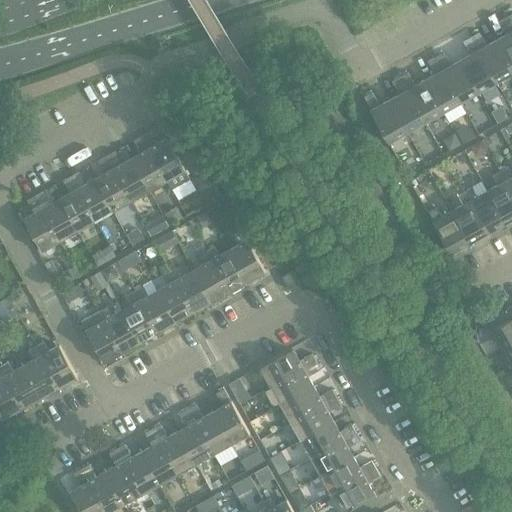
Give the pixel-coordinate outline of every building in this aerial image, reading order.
[(511,26),(511,25),(508,17),(500,22),(505,31),(511,26)] [(511,32),(497,41),(511,67),(511,32)] [(472,37),(479,51),(497,83),(511,74),(511,67),(497,41),(487,46),(480,33),(472,37)] [(471,55),(461,61),(480,93),(497,83),(479,51),(472,37),(464,42),(471,55)] [(444,53),(436,57),(441,66),(449,62),(444,53)] [(436,75),(426,80),(444,113),(462,103),(444,71),(441,66),(436,57),(428,62),(436,75)] [(461,61),(444,71),(462,103),(480,93),(461,61)] [(401,77),(408,90),(426,123),(444,113),(426,80),(416,86),(409,73),(401,77)] [(400,95),(390,100),(408,133),(426,123),(408,90),(401,77),(393,82),(400,95)] [(365,97),(372,110),(372,111),(390,143),(408,133),(390,100),(380,106),(373,93),(365,97)] [(503,108),(492,114),(498,125),(509,118),(503,108)] [(468,130),(459,135),(464,143),(472,139),(468,130)] [(150,132),(142,136),(148,146),(149,149),(168,181),(172,190),(191,180),(168,139),(157,145),(150,132)] [(148,146),(142,136),(135,141),(140,150),(148,146)] [(483,140),(472,147),(476,154),(481,155),(489,151),(483,140)] [(149,149),(132,159),(150,191),(168,181),(149,149)] [(115,152),(107,156),(112,165),(120,161),(115,152)] [(106,173),(96,179),(114,211),(132,201),(114,169),(112,165),(107,156),(99,161),(106,173)] [(132,159),(114,169),(132,201),(150,191),(132,159)] [(511,174),(508,168),(501,172),(511,192),(511,174)] [(79,172),(71,176),(76,185),(84,181),(79,172)] [(498,186),(488,191),(506,224),(511,220),(511,192),(501,172),(493,176),(498,186)] [(76,185),(71,176),(63,181),(68,190),(76,185)] [(96,179),(78,189),(96,221),(114,211),(96,179)] [(473,188),(465,192),(488,234),(506,224),(488,191),(478,197),(473,188)] [(78,189),(61,199),(79,231),(96,221),(78,189)] [(44,192),(36,196),(41,205),(49,201),(44,192)] [(462,206),(452,211),(471,244),(488,234),(465,192),(457,196),(462,206)] [(41,205),(36,196),(28,200),(33,210),(41,205)] [(61,199),(43,209),(61,241),(79,231),(61,199)] [(471,244),(452,211),(442,217),(437,208),(429,212),(434,221),(434,222),(452,254),(471,244)] [(61,241),(43,209),(24,219),(42,251),(61,241)] [(179,209),(166,216),(171,226),(184,219),(179,209)] [(207,212),(198,217),(205,228),(213,223),(207,212)] [(165,218),(147,228),(152,237),(170,227),(165,218)] [(140,230),(128,236),(134,247),(146,240),(140,230)] [(172,231),(155,241),(162,253),(179,244),(172,231)] [(240,245),(230,251),(248,283),(266,272),(248,240),(248,241),(243,231),(235,236),(240,245)] [(209,250),(207,251),(230,293),(248,283),(230,251),(220,256),(215,247),(209,250)] [(204,265),(194,271),(212,303),(230,293),(207,251),(199,256),(204,265)] [(112,265),(101,271),(108,283),(115,279),(116,273),(112,265)] [(179,267),(171,271),(194,313),(212,303),(194,271),(184,276),(179,267)] [(169,285),(159,290),(177,323),(194,313),(171,271),(163,276),(169,285)] [(289,290),(300,284),(301,284),(294,271),(283,277),(289,290)] [(100,272),(90,278),(95,287),(106,281),(100,272)] [(78,286),(62,295),(67,304),(83,295),(78,286)] [(143,287),(136,291),(159,332),(177,323),(159,290),(149,296),(143,287)] [(133,305),(123,310),(141,342),(159,332),(136,291),(128,295),(133,305)] [(9,298),(0,302),(0,313),(2,317),(16,309),(9,298)] [(108,307),(100,311),(123,352),(141,342),(123,310),(113,316),(108,307)] [(100,311),(82,321),(105,363),(123,352),(100,311)] [(511,320),(494,330),(505,349),(511,344),(511,320)] [(45,342),(37,346),(60,388),(78,378),(60,345),(50,351),(45,342)] [(34,360),(24,366),(42,398),(60,388),(37,346),(29,351),(34,360)] [(262,368),(272,387),(305,369),(294,350),(262,368)] [(304,359),(308,367),(317,362),(313,354),(304,359)] [(9,362),(1,366),(24,408),(42,398),(24,366),(14,371),(9,362)] [(317,362),(308,367),(312,375),(322,369),(317,362)] [(0,406),(6,418),(24,408),(1,366),(0,367),(0,406)] [(305,369),(272,387),(282,404),(315,386),(305,369)] [(315,386),(282,404),(292,422),(325,404),(315,386)] [(225,389),(217,394),(222,403),(230,398),(225,389)] [(324,394),(328,402),(337,397),(333,389),(324,394)] [(328,402),(325,404),(292,422),(302,440),(334,422),(329,412),(341,405),(337,397),(328,402)] [(232,402),(214,412),(232,444),(250,434),(232,402)] [(197,405),(189,409),(194,418),(202,414),(197,405)] [(194,418),(189,409),(181,414),(186,423),(194,418)] [(214,412),(196,422),(214,454),(232,444),(214,412)] [(196,422),(178,432),(196,464),(214,454),(196,422)] [(334,422),(302,440),(312,458),(344,440),(334,422)] [(161,425),(153,429),(159,438),(166,434),(161,425)] [(344,430),(348,438),(357,433),(353,425),(344,430)] [(159,438),(153,429),(146,434),(151,443),(159,438)] [(178,432),(161,442),(179,474),(196,464),(178,432)] [(344,440),(312,458),(322,476),(354,458),(349,448),(361,441),(357,433),(348,438),(344,440)] [(161,442),(143,452),(161,484),(179,474),(161,442)] [(126,445),(118,449),(123,458),(131,454),(126,445)] [(123,458),(118,449),(110,454),(115,463),(123,458)] [(143,452),(125,462),(143,494),(161,484),(143,452)] [(281,452),(270,458),(273,463),(284,457),(281,452)] [(246,458),(241,461),(247,471),(252,468),(246,458)] [(354,458),(322,476),(332,493),(377,468),(373,460),(360,468),(354,458)] [(125,462),(107,472),(125,504),(143,494),(125,462)] [(88,478),(89,481),(106,511),(110,511),(125,504),(107,472),(97,477),(90,465),(83,469),(88,478)] [(377,468),(332,493),(343,511),(375,494),(369,483),(381,476),(377,468)] [(88,478),(83,469),(75,474),(80,483),(88,478)] [(250,476),(245,479),(251,490),(256,487),(250,476)] [(294,476),(284,482),(290,494),(300,488),(294,476)] [(106,511),(89,481),(71,492),(82,511),(106,511)] [(300,488),(290,494),(296,504),(306,499),(300,488)] [(214,496),(197,506),(200,511),(211,511),(221,507),(214,496)] [(272,497),(264,501),(270,511),(294,511),(288,500),(277,506),(272,497)] [(259,511),(270,511),(264,501),(256,506),(259,511)]
